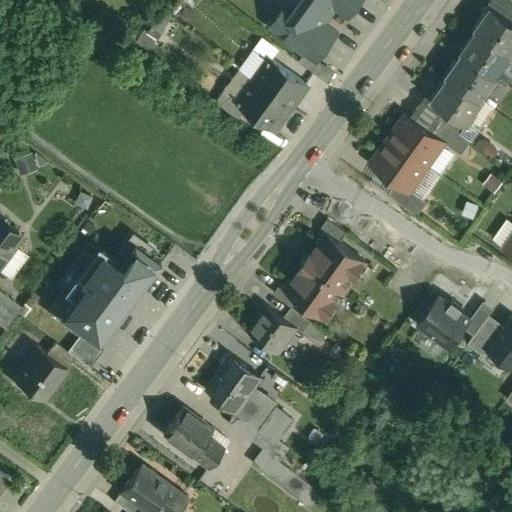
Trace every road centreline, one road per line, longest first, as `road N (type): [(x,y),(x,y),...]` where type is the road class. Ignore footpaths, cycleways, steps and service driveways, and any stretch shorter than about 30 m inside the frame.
road 1 (tertiary): [(303,158),(43,511)]
road 2 (residential): [(303,158),(450,255),(511,278)]
road 3 (tertiary): [(418,0),(303,158)]
